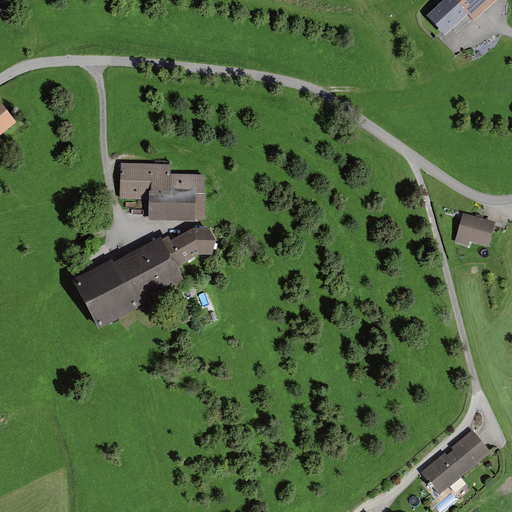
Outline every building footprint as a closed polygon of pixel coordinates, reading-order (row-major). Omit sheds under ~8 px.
[(447,0),(427,20),(445,39),(468,18),(451,0),(447,0)] [(451,0),(468,18),(474,24),(500,0),(451,0)] [(0,136),(16,124),(0,104),(0,136)] [(177,164),(127,163),(126,200),(157,201),(157,218),(213,219),(213,176),(177,176),(177,164)] [(470,244),(489,249),(496,226),(464,216),(455,244),(468,248),(470,244)] [(121,262),(84,284),(112,331),(195,281),(189,270),(211,257),(224,257),(224,234),(198,234),(180,244),(178,241),(172,245),(169,240),(124,267),(121,262)] [(498,455),(478,432),(428,475),(447,498),(498,455)] [(442,503),(447,509),(458,501),(454,495),(442,503)]
